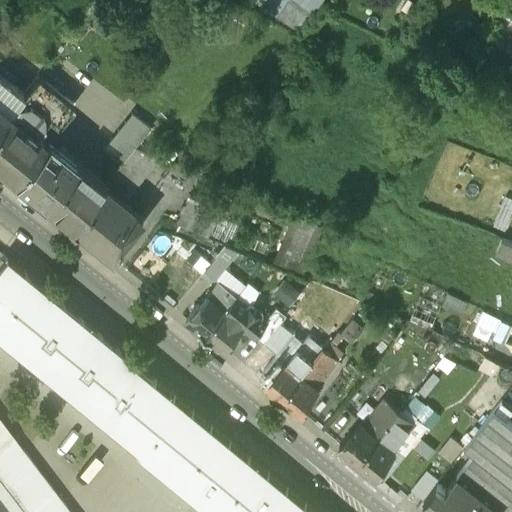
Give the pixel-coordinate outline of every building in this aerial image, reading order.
[(298,29),(316,0),(279,0),(272,13),(298,29)] [(24,95),(0,75),(0,104),(10,112),(24,95)] [(24,95),(10,112),(0,123),(0,166),(16,179),(47,142),(37,135),(49,121),(58,129),(75,108),(39,78),(24,95)] [(0,104),(0,123),(10,112),(0,104)] [(133,115),(119,132),(137,147),(151,130),(133,115)] [(119,132),(105,150),(123,165),(136,149),(137,147),(119,132)] [(77,162),(49,140),(47,142),(16,179),(44,202),(77,162)] [(106,186),(104,188),(125,205),(160,160),(136,149),(123,165),(106,186)] [(77,162),(44,202),(73,226),(104,188),(106,186),(77,162)] [(125,205),(104,188),(73,226),(113,259),(144,221),(125,205)] [(187,196),(175,222),(209,238),(221,211),(187,196)] [(289,213),(273,255),(304,267),(321,225),(289,213)] [(220,253),(205,271),(215,279),(230,262),(220,253)] [(135,363),(118,348),(117,347),(99,333),(98,332),(80,318),(81,317),(80,317),(79,317),(62,303),(62,302),(61,301),(61,302),(43,287),(42,286),(42,287),(25,272),(24,271),(6,257),(5,256),(0,261),(0,336),(214,511),(317,511),(306,503),(306,502),(305,501),(305,502),(288,487),(287,486),(269,472),(268,471),(250,457),(251,456),(248,455),(230,441),(231,440),(230,439),(229,440),(212,425),(211,424),(193,410),(194,410),(193,409),(192,409),(175,395),(174,394),(156,380),(156,379),(155,379),(138,365),(138,364),(135,362),(135,363)] [(219,282),(199,307),(197,306),(187,318),(194,323),(193,324),(206,335),(237,296),(219,282)] [(271,295),(292,296),(292,284),(271,283),(271,295)] [(247,303),(237,295),(237,296),(206,335),(219,345),(220,344),(226,350),(236,337),(235,335),(242,325),(254,334),(266,319),(262,316),(262,315),(262,309),(253,302),(248,303),(247,303)] [(511,304),(493,348),(511,356),(511,304)] [(276,306),(266,319),(254,334),(264,342),(286,313),(276,306)] [(308,333),(297,348),(312,360),(323,345),(308,333)] [(323,345),(312,360),(327,372),(338,358),(323,345)] [(297,348),(287,360),(284,358),(275,369),(273,368),(263,380),(270,386),(269,387),(282,398),(312,360),(297,348)] [(312,360),(282,398),(294,408),(296,407),(302,412),(312,400),(310,398),(319,387),(316,385),(327,372),(312,360)] [(385,396),(373,410),(388,422),(400,408),(385,396)] [(415,420),(400,408),(388,422),(403,435),(415,420)] [(511,496),(511,422),(494,408),(464,446),(473,453),(456,473),(500,508),(511,496)] [(373,410),(363,423),(360,421),(351,432),(349,430),(339,443),(346,448),(345,450),(358,460),(388,422),(373,410)] [(0,511),(73,511),(0,415),(0,511)] [(388,422),(358,460),(371,471),(372,469),(379,475),(389,462),(387,461),(395,450),(393,447),(403,435),(388,422)] [(456,473),(447,484),(445,486),(437,480),(424,496),(432,503),(424,511),(496,511),(500,509),(500,508),(456,473)] [(129,482),(115,498),(123,506),(138,490),(129,482)]
